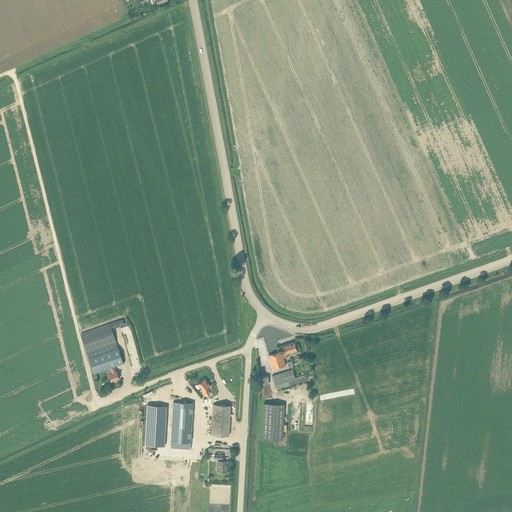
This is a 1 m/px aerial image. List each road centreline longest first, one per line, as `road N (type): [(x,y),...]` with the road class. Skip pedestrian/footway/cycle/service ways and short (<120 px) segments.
road 1 (tertiary): [(267,314),(241,266),(193,0)]
road 2 (tertiary): [(267,314),(292,326),(320,325),(511,258)]
road 3 (residential): [(248,349),(91,407)]
road 4 (unclassified): [(239,511),(248,349)]
